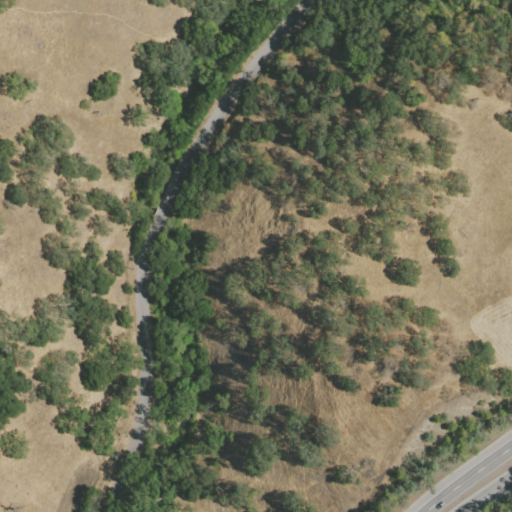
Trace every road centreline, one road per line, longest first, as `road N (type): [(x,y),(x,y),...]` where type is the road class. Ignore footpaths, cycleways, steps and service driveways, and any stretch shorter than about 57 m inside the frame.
road 1 (tertiary): [(153,234),(143,283),(142,420),(104,511)]
road 2 (tertiary): [(311,0),(208,124),(170,190)]
